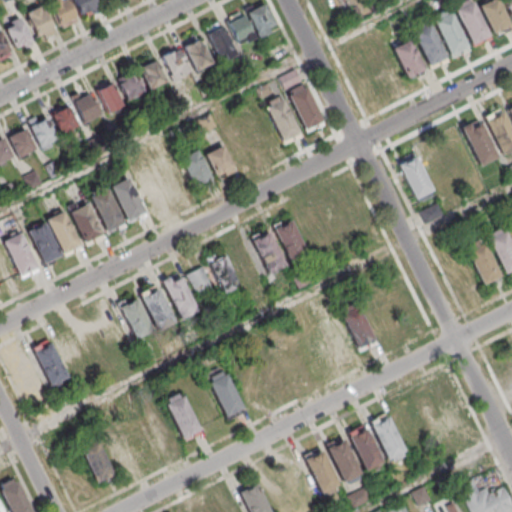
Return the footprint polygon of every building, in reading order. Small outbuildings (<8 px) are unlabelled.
[(69,0),(50,0),(51,25),(70,25),(69,0)] [(511,0),(503,0),(508,20),(511,18),(511,0)] [(247,10),(264,1),(274,21),(257,30),(247,10)] [(479,10),(496,1),(511,31),(494,40),(479,10)] [(39,6),(22,14),(35,40),(52,32),(39,6)] [(456,15),(474,7),(490,40),(472,49),(456,15)] [(227,21),(244,12),(255,33),(238,41),(227,21)] [(435,27),(452,19),(469,52),(451,61),(435,27)] [(233,55),(219,22),(203,29),(217,62),(233,55)] [(412,39),(430,30),(446,63),(428,72),(412,39)] [(421,70),(407,39),(388,48),(403,79),(421,70)] [(185,49),(202,41),(212,61),(195,70),(185,49)] [(383,46),(365,55),(382,90),(401,81),(383,46)] [(138,67),(155,58),(166,78),(149,87),(138,67)] [(117,78),(134,69),(144,89),(127,98),(117,78)] [(283,78),(284,85),(294,84),(294,76),(283,78)] [(286,92),(304,84),(320,117),(302,126),(286,92)] [(72,101),(89,92),(100,112),(83,121),(72,101)] [(263,105),(281,96),(297,130),(279,138),(263,105)] [(50,112),(67,104),(77,124),(61,133),(50,112)] [(484,118),(501,109),(511,131),(511,145),(500,151),(484,118)] [(261,111),(243,118),(255,154),(274,148),(261,111)] [(29,124),(46,116),(56,136),(39,145),(29,124)] [(461,129),(479,120),(495,154),(477,162),(461,129)] [(218,130),(236,165),(254,157),(236,121),(218,130)] [(7,135),(24,126),(34,147),(17,155),(7,135)] [(0,133),(1,133),(11,154),(0,159),(0,133)] [(452,180),(435,144),(418,152),(434,188),(452,180)] [(233,169),(219,146),(202,156),(216,179),(233,169)] [(177,156),(195,147),(211,181),(193,189),(177,156)] [(185,193),(170,154),(153,160),(168,200),(185,193)] [(431,193),(412,155),(395,164),(414,202),(431,193)] [(148,165),(130,173),(147,211),(165,203),(148,165)] [(110,185),(127,176),(144,210),(126,218),(110,185)] [(337,194),(355,231),(373,222),(355,185),(337,194)] [(89,196),(107,187),(123,221),(105,229),(89,196)] [(332,241),(349,233),(332,197),(315,205),(332,241)] [(68,210),(77,244),(98,238),(89,204),(68,210)] [(328,243),(309,207),(291,216),(309,252),(328,243)] [(45,217),(63,209),(79,242),(61,251),(45,217)] [(272,227),(290,218),(306,251),(288,260),(272,227)] [(26,228),(44,219),(60,253),(43,261),(26,228)] [(487,236),(504,228),(511,243),(511,265),(503,270),(487,236)] [(250,239),(268,230),(284,263),(266,272),(250,239)] [(2,240),(20,231),(36,264),(18,273),(2,240)] [(465,248),(482,239),(499,272),(481,281),(465,248)] [(248,248),(182,268),(192,300),(218,292),(218,295),(259,282),(248,248)] [(161,284),(179,275),(195,309),(177,317),(161,284)] [(138,295),(156,286),(172,320),(154,328),(138,295)] [(378,337),(396,328),(376,290),(359,299),(378,337)] [(116,305),(134,297),(150,330),(133,339),(116,305)] [(339,313),(357,304),(373,337),(355,346),(339,313)] [(315,322),(334,363),(352,354),(333,314),(315,322)] [(108,357),(90,320),(73,329),(91,366),(108,357)] [(87,367),(71,331),(52,339),(69,375),(87,367)] [(29,350),(49,388),(66,378),(47,341),(29,350)] [(305,378),(293,341),(274,347),(286,384),(305,378)] [(26,400),(43,392),(26,356),(9,364),(26,400)] [(262,393),(281,391),(278,365),(258,367),(262,393)] [(206,381),(223,372),(240,406),(222,414),(206,381)] [(163,403),(181,394),(197,428),(179,437),(163,403)] [(414,401),(428,437),(446,430),(432,394),(414,401)] [(426,440),(406,405),(389,415),(409,450),(426,440)] [(158,451),(175,442),(158,407),(140,416),(158,451)] [(466,418),(456,407),(448,415),(458,425),(466,418)] [(404,454),(385,414),(367,423),(386,463),(404,454)] [(153,452),(137,418),(119,427),(136,461),(153,452)] [(347,435),(365,426),(381,460),(363,468),(347,435)] [(115,472),(132,464),(118,435),(101,443),(115,472)] [(325,446),(342,438),(359,471),(341,480),(325,446)] [(77,447),(95,439),(111,472),(94,481),(77,447)] [(302,457),(320,449),(336,482),(319,491),(302,457)] [(289,511),(294,510),(275,472),(257,480),(271,511),(289,511)] [(10,511),(0,490),(0,487),(16,480),(32,511),(10,511)] [(247,511),(236,490),(254,481),(269,511),(247,511)] [(468,511),(511,511),(511,506),(502,484),(479,494),(475,483),(459,490),(468,511)] [(409,492),(416,506),(428,500),(421,486),(409,492)] [(367,500),(362,489),(346,496),(351,507),(367,500)] [(442,511),(458,511),(455,503),(441,507),(442,511)]
